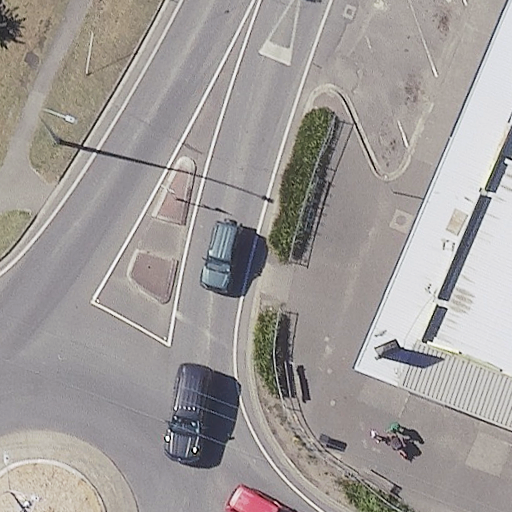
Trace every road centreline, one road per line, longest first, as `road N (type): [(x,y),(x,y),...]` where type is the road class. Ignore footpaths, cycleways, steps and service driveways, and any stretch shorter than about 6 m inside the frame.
road 1 (secondary): [(262,0),(105,384)]
road 2 (secondary): [(105,384),(176,457),(194,511)]
